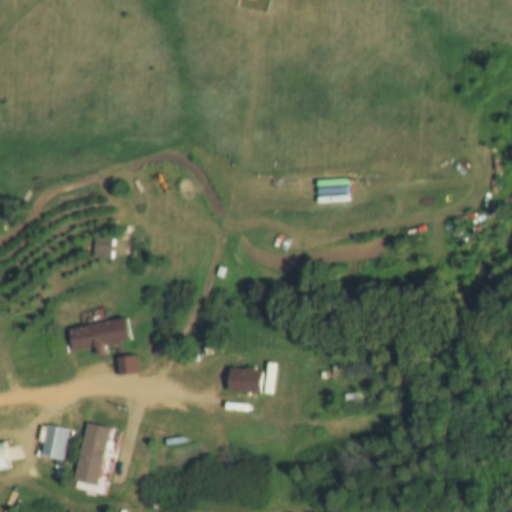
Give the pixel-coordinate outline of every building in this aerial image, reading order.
[(91,238),(110,240),(108,261),(89,259),(91,238)] [(64,330),(122,319),(127,344),(69,355),(64,330)] [(252,373),(259,373),(257,395),(224,393),(226,371),(244,372),(244,369),(253,369),(252,373)] [(81,480),(95,483),(107,425),(93,422),(81,480)] [(87,470),(84,483),(71,480),(85,423),(98,427),(89,461),(95,462),(93,471),(87,470)] [(43,425),(67,430),(61,462),(37,457),(43,425)] [(0,441),(0,469),(22,466),(17,439),(0,441)]
